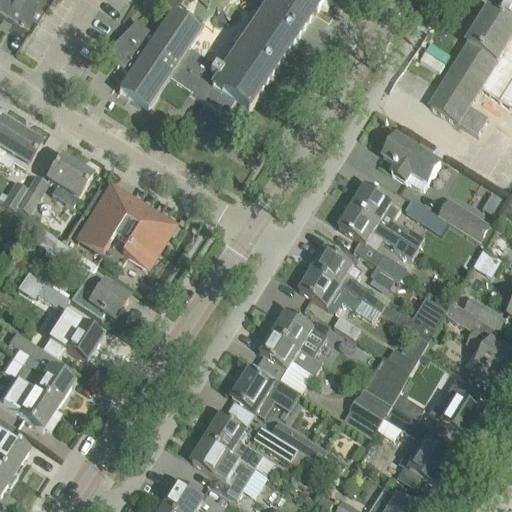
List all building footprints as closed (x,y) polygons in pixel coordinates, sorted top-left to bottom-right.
[(0,0),(0,20),(16,31),(35,0),(45,6),(49,0),(0,0)] [(272,0),(221,76),(188,54),(201,34),(200,34),(199,36),(172,17),(173,15),(172,15),(153,43),(148,39),(150,37),(137,24),(103,59),(116,72),(119,69),(129,79),(119,95),(147,114),(169,82),(225,120),(234,106),(247,115),(246,116),(247,117),(320,9),(326,13),(327,13),(325,11),(329,4),(332,6),(332,5),(325,1),(325,0),(272,0)] [(442,91),(430,110),(458,128),(460,129),(478,140),(489,122),(470,110),(480,94),(496,67),(498,68),(511,44),(511,27),(499,19),(489,13),(483,24),(471,43),(467,49),(468,49),(444,88),(443,90),(442,91)] [(496,67),(480,94),(497,105),(511,114),(511,44),(498,68),(496,67)] [(41,149),(1,124),(0,126),(0,170),(7,174),(12,166),(26,174),(41,149)] [(428,188),(434,179),(441,169),(430,162),(434,156),(421,147),(417,153),(396,141),(383,161),(395,169),(394,170),(396,171),(392,178),(406,187),(408,186),(418,192),(424,194),(427,188),(428,188)] [(92,180),(61,161),(47,184),(56,189),(51,198),(72,211),(78,203),(92,180)] [(36,180),(28,193),(15,216),(27,223),(49,187),(36,180)] [(1,207),(15,216),(28,193),(15,185),(1,207)] [(401,212),(365,190),(353,209),(411,247),(416,240),(393,226),(401,212)] [(156,260),(157,259),(170,237),(168,236),(167,237),(145,223),(149,216),(151,218),(151,216),(110,191),(86,232),(84,234),(83,237),(83,239),(83,241),(83,243),(83,245),(84,248),(85,250),(86,252),(87,253),(88,254),(91,256),(120,274),(127,264),(128,265),(130,266),(132,267),(134,268),(136,268),(139,268),(141,268),(143,268),(145,267),(147,267),(149,266),(151,265),(153,263),(155,262),(156,260)] [(450,204),(440,220),(483,247),(493,232),(450,204)] [(482,248),(483,247),(440,220),(439,221),(413,205),(406,216),(442,239),(449,228),(482,248)] [(411,247),(353,209),(339,232),(366,250),(374,237),(395,250),(393,253),(412,265),(420,252),(411,247)] [(86,284),(91,277),(92,276),(96,271),(46,237),(37,250),(86,284)] [(326,253),(314,272),(363,304),(419,339),(431,347),(447,320),(450,315),(427,301),(414,323),(387,310),(357,284),(362,275),(353,270),(357,263),(339,251),(334,258),(326,253)] [(511,267),(485,255),(477,271),(511,286),(511,267)] [(408,273),(383,258),(376,270),(400,286),(408,273)] [(363,304),(314,272),(300,296),(327,312),(332,303),(339,307),(341,304),(357,314),(363,304)] [(104,318),(114,325),(129,303),(91,277),(86,284),(72,305),(101,325),(101,324),(100,323),(104,318)] [(38,281),(30,293),(61,315),(69,303),(38,281)] [(499,336),(499,335),(506,324),(472,303),(471,306),(466,313),(478,321),(478,322),(499,336)] [(478,321),(466,313),(455,307),(450,315),(447,320),(470,335),(478,322),(478,321)] [(287,316),(275,334),(325,365),(330,357),(308,344),(314,333),(287,316)] [(42,353),(44,354),(58,364),(65,354),(86,367),(87,366),(91,368),(98,357),(94,355),(102,342),(63,317),(47,341),(49,342),(42,353)] [(335,334),(357,346),(364,332),(342,321),(335,334)] [(325,365),(275,334),(260,359),(287,376),(293,366),(315,381),(325,365)] [(497,396),(511,371),(511,357),(474,334),(467,347),(484,357),(470,379),(497,396)] [(14,382),(15,383),(57,411),(72,388),(50,373),(56,363),(58,365),(58,364),(44,354),(42,353),(15,336),(8,346),(29,360),(14,382)] [(413,378),(431,347),(419,339),(406,360),(395,353),(389,363),(413,378)] [(385,361),(366,392),(394,409),(401,398),(413,378),(389,363),(385,361)] [(252,377),(249,376),(240,390),(237,388),(230,400),(233,402),(232,404),(264,423),(270,414),(286,423),(301,398),(278,384),(273,391),(258,381),(261,377),(254,373),(252,377)] [(428,419),(467,444),(482,419),(472,413),(482,397),(458,382),(447,399),(457,405),(451,415),(437,406),(428,419)] [(15,383),(0,405),(0,407),(42,435),(44,432),(50,435),(60,419),(55,416),(57,411),(15,383)] [(375,442),(385,425),(394,409),(366,392),(346,424),(375,442)] [(401,398),(394,409),(419,425),(426,413),(401,398)] [(419,425),(394,409),(385,425),(410,440),(419,425)] [(274,469),(242,449),(238,447),(245,435),(221,421),(219,424),(212,429),(214,432),(208,442),(257,473),(268,479),(274,469)] [(272,438),(305,459),(314,464),(322,452),(279,426),(272,438)] [(298,471),(305,459),(272,438),(261,432),(254,444),(298,471)] [(0,470),(16,481),(17,481),(16,481),(23,471),(20,469),(29,456),(7,441),(7,442),(0,437),(0,470)] [(437,492),(454,464),(415,440),(409,449),(420,456),(409,474),(437,492)] [(237,504),(257,473),(208,442),(192,467),(231,491),(227,498),(237,504)] [(353,457),(343,473),(353,479),(369,452),(362,448),(355,459),(353,457)] [(0,499),(6,490),(9,492),(16,481),(0,470),(0,499)] [(196,511),(202,503),(179,488),(166,509),(170,511),(196,511)] [(415,511),(384,493),(372,511),(415,511)] [(324,498),(319,506),(329,511),(330,511),(335,505),(324,498)]
